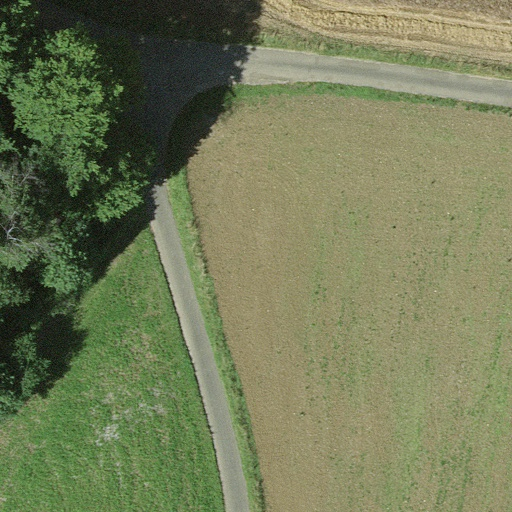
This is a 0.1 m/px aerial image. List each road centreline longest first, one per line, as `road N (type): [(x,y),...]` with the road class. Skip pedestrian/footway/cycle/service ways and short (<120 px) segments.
road 1 (track): [(153,69),(153,191),(237,511)]
road 2 (track): [(511,99),(342,76),(153,69)]
road 3 (track): [(0,379),(117,232),(157,205)]
road 4 (track): [(9,0),(153,69)]
